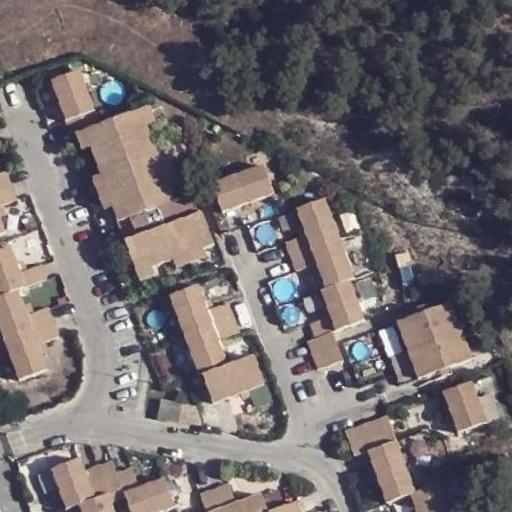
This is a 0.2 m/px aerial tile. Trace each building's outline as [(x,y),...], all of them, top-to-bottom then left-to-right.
[(81,70),(52,81),(72,135),(101,124),(81,70)] [(143,111),(86,131),(120,221),(130,218),(138,238),(128,242),(140,273),(216,246),(203,216),(196,218),(188,197),(177,201),(143,111)] [(269,167),(218,186),(229,215),(281,197),(269,167)] [(0,235),(8,233),(0,211),(0,205),(18,199),(8,172),(0,174),(0,235)] [(362,281),(331,201),(303,211),(312,237),(293,245),(303,273),(323,266),(333,292),(358,284),(362,281)] [(297,207),(276,215),(284,236),(305,228),(297,207)] [(14,248),(0,252),(0,296),(49,279),(44,266),(24,273),(14,248)] [(333,292),(329,294),(338,320),(317,327),(322,342),(342,335),(373,323),(358,284),(333,292)] [(201,286),(173,297),(203,378),(206,377),(233,368),(222,341),(242,334),(231,305),(212,313),(201,286)] [(22,292),(0,299),(0,320),(23,380),(51,370),(41,344),(62,337),(51,309),(30,316),(22,292)] [(452,306),(399,326),(420,382),(474,362),(452,306)] [(322,342),(316,345),(327,373),(353,364),(342,335),(322,342)] [(233,368),(206,377),(217,406),(268,388),(258,359),(233,368)] [(476,382),(446,393),(461,433),(490,423),(476,382)] [(355,456),(368,451),(387,502),(412,494),(416,492),(397,442),(387,417),(346,432),(355,456)] [(86,455),(56,465),(72,506),(84,501),(88,511),(121,511),(116,497),(130,492),(122,468),(119,461),(91,470),(86,455)] [(135,463),(122,468),(130,492),(137,511),(156,511),(180,504),(169,475),(143,484),(135,463)] [(206,511),(273,511),(272,509),(266,492),(240,501),(232,481),(205,491),(212,510),(206,511)] [(416,492),(412,494),(418,511),(451,511),(441,484),(416,492)] [(307,511),(303,498),(272,509),(273,511),(307,511)]
